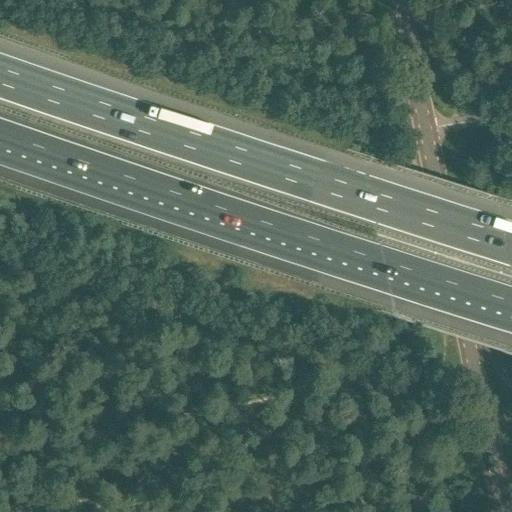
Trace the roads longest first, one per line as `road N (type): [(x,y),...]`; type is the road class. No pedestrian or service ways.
road 1 (motorway): [(0,142),(511,310)]
road 2 (motorway): [(511,244),(0,77)]
road 3 (secondary): [(504,511),(399,0)]
road 4 (track): [(109,459),(141,428),(166,418),(435,384)]
road 5 (unknown): [(225,0),(348,43),(421,109)]
